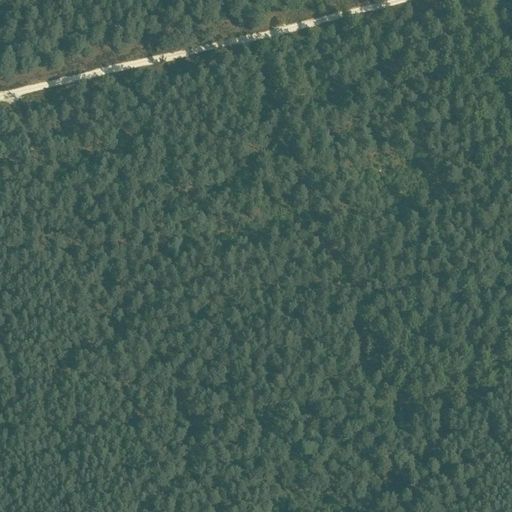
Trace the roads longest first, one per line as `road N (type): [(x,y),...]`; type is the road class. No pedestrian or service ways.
road 1 (track): [(0,441),(511,394)]
road 2 (track): [(0,96),(401,0)]
